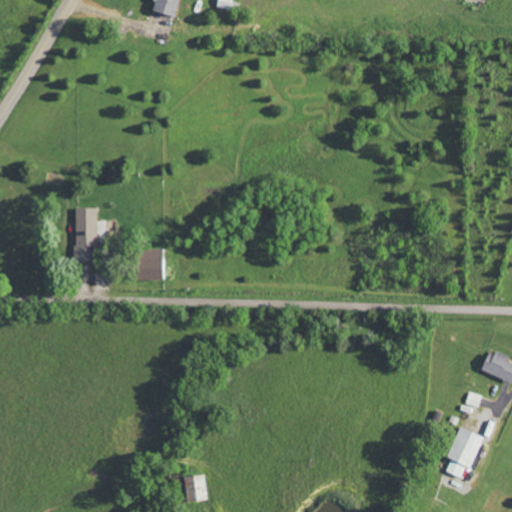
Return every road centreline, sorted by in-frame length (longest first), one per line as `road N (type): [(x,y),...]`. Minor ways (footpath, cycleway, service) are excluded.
road 1 (residential): [(511,305),(0,294)]
road 2 (tertiary): [(0,116),(70,0)]
